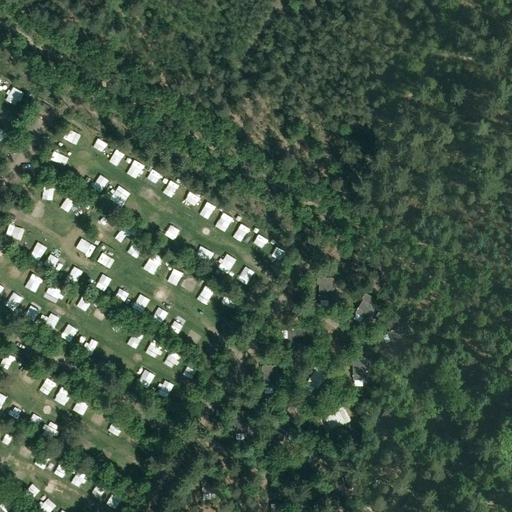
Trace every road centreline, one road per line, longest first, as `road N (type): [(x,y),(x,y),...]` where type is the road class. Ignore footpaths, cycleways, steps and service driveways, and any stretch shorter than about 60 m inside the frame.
road 1 (track): [(511,323),(0,23)]
road 2 (unknown): [(442,511),(486,458),(487,439),(483,420),(465,404),(428,403),(421,412)]
